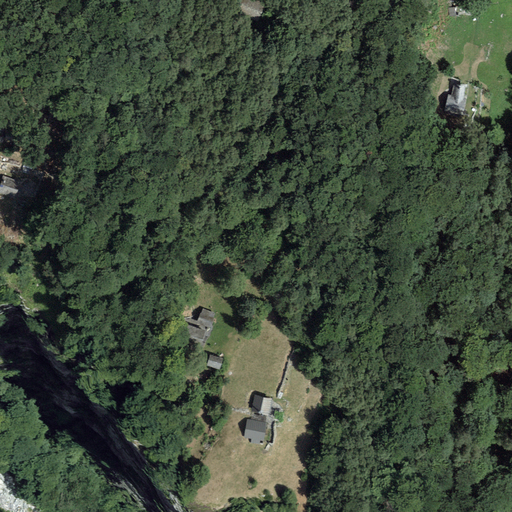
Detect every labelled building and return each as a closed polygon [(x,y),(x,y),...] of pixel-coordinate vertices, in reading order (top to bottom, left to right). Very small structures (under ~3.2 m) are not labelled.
[(265,6),(246,0),(243,0),(237,16),(259,24),(265,6)] [(463,0),(451,0),(450,14),(462,15),(463,0)] [(467,84),(453,82),(451,96),(448,95),(445,112),(464,115),(466,102),(464,101),(467,84)] [(20,182),(4,177),(0,191),(0,193),(15,198),(20,182)] [(202,346),(208,333),(190,325),(185,339),(202,346)] [(224,359),(212,356),(209,368),(221,371),(224,359)] [(274,401),(256,397),(252,415),(269,419),(274,401)] [(267,424),(250,420),(245,438),(263,442),(267,424)]
